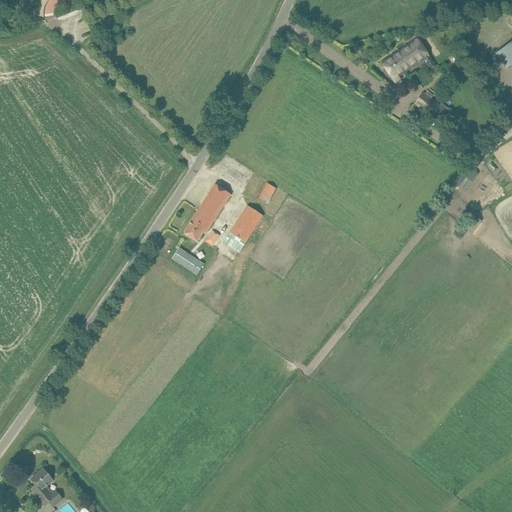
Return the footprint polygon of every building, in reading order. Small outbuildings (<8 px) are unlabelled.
[(417,39),(381,63),(394,83),(399,80),(398,78),(415,66),(417,69),(422,65),(421,63),(429,57),(417,39)] [(511,42),(499,51),(510,67),(511,67),(511,68),(511,42)] [(413,104),(440,126),(451,112),(441,104),(439,106),(423,92),(413,104)] [(460,177),(455,184),(465,192),(472,183),(462,175),(460,177)] [(269,205),(278,187),(267,182),(259,200),(269,205)] [(184,233),(192,238),(197,241),(204,231),(206,232),(231,195),(215,185),(184,233)] [(239,254),(263,216),(247,206),(223,244),(239,254)] [(467,222),(475,228),(482,219),(474,213),(467,222)] [(31,489),(37,497),(45,506),(49,503),(52,507),(61,499),(54,491),(49,495),(48,494),(51,492),(46,486),(52,480),(43,469),(31,479),(36,485),(31,489)]
